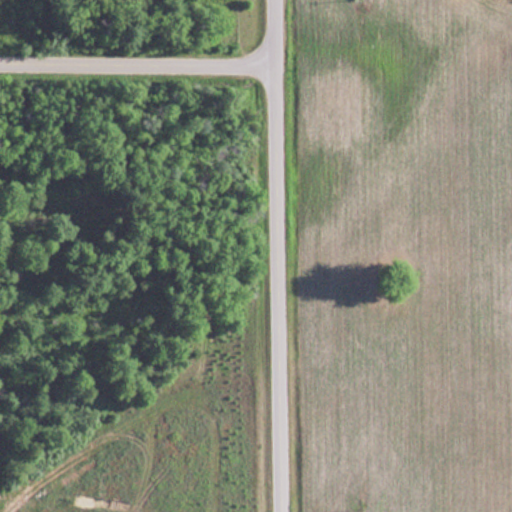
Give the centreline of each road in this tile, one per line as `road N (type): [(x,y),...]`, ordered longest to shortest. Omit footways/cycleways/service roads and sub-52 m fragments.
road 1 (residential): [(284,511),(275,0)]
road 2 (residential): [(0,72),(276,77)]
